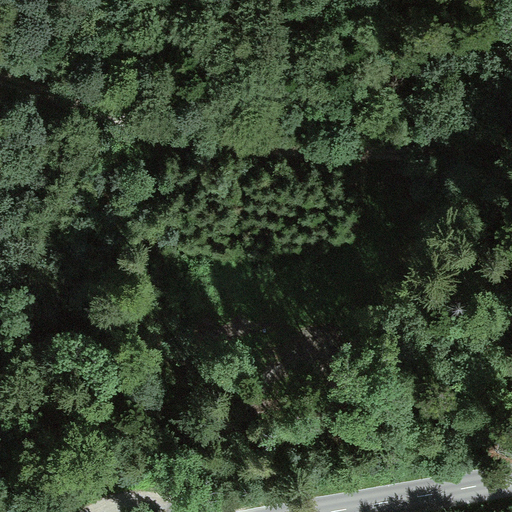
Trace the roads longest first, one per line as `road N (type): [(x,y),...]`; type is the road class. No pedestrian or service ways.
road 1 (track): [(511,145),(442,158),(185,140),(0,79)]
road 2 (tertiary): [(511,474),(325,511)]
